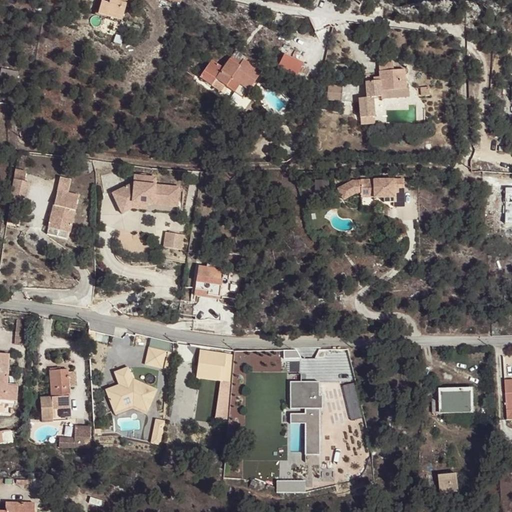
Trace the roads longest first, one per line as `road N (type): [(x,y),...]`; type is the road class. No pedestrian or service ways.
road 1 (residential): [(244,0),(457,30),(463,163),(188,166),(21,144)]
road 2 (residential): [(0,306),(219,342),(511,338)]
road 3 (unknown): [(419,340),(403,318),(353,306),(411,249),(413,209)]
